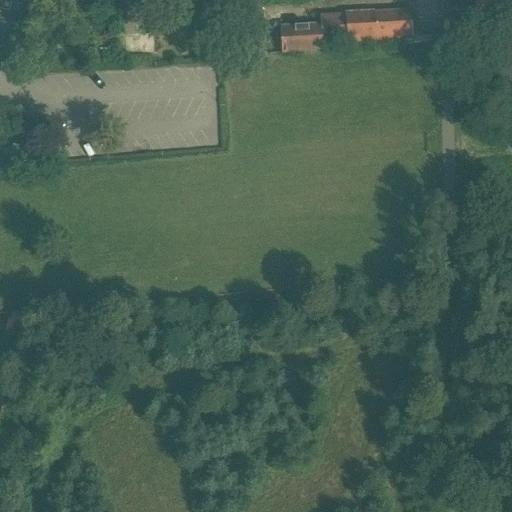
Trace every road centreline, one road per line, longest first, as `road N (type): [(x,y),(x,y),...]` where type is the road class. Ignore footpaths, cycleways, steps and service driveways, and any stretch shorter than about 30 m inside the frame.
road 1 (unclassified): [(458,511),(446,0)]
road 2 (unknown): [(0,79),(222,85)]
